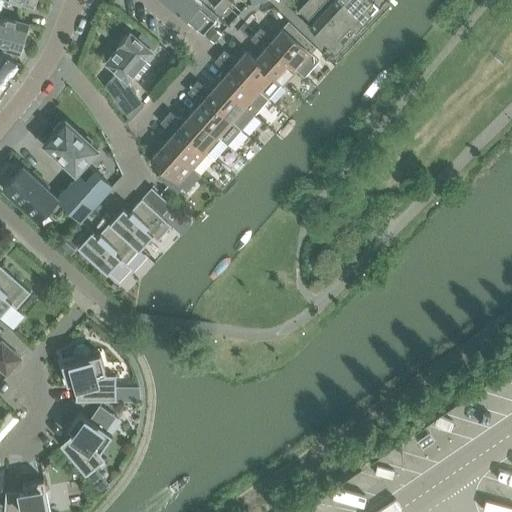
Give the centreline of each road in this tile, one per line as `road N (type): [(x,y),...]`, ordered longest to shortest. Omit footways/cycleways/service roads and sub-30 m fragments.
road 1 (residential): [(0,210),(93,293),(29,361),(48,421),(36,442),(17,450)]
road 2 (residential): [(122,140),(203,50),(147,0)]
road 3 (unclassified): [(511,433),(396,511)]
